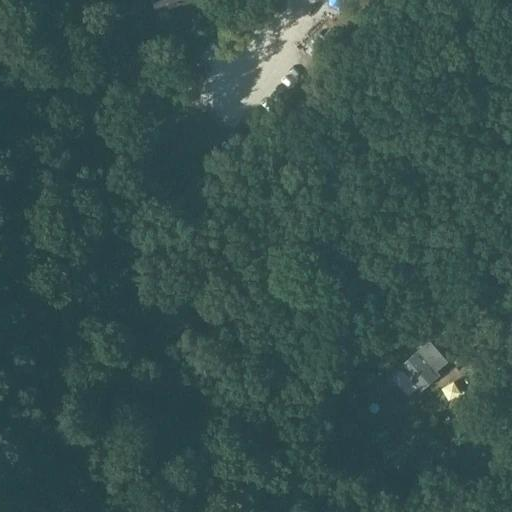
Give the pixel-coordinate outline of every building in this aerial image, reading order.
[(151,0),(155,11),(189,0),(188,0),(151,0)] [(355,0),(334,23),(327,31),(336,38),(337,39),(340,42),(346,35),(378,0),(355,0)] [(399,367),(419,390),(434,377),(431,372),(445,360),(428,342),(399,367)] [(511,374),(511,346),(495,360),(509,377),(511,374)] [(404,429),(397,434),(401,440),(408,435),(404,429)]
